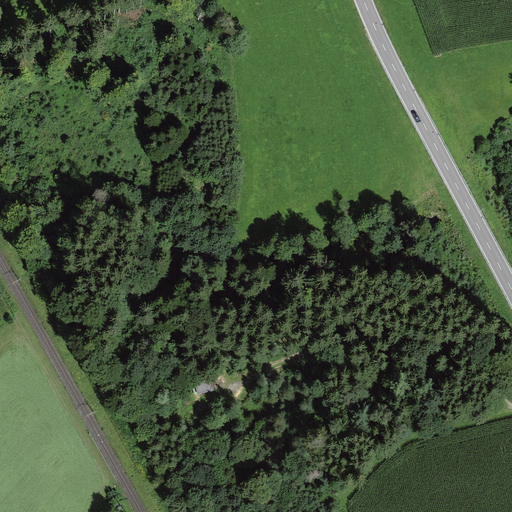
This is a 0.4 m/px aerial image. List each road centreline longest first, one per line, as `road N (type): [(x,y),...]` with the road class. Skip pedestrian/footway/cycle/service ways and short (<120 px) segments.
road 1 (track): [(170,417),(289,360),(340,345),(417,338),(485,363),(511,407)]
road 2 (secondary): [(363,0),(511,289)]
